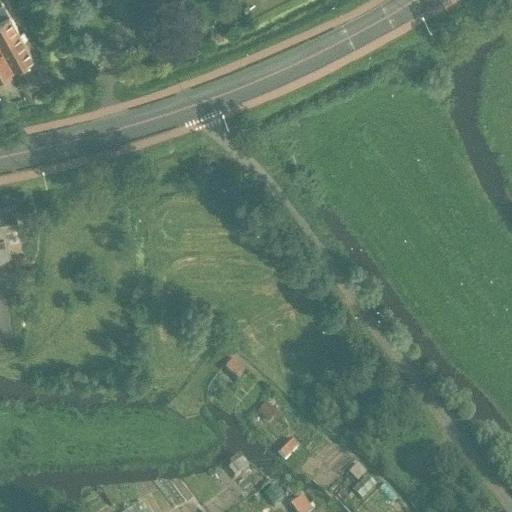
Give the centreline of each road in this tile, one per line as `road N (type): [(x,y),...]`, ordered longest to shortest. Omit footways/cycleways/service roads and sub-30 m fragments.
road 1 (unclassified): [(511,511),(274,188),(203,106)]
road 2 (primary): [(203,106),(328,52),(416,0)]
road 3 (primary): [(0,160),(203,106)]
